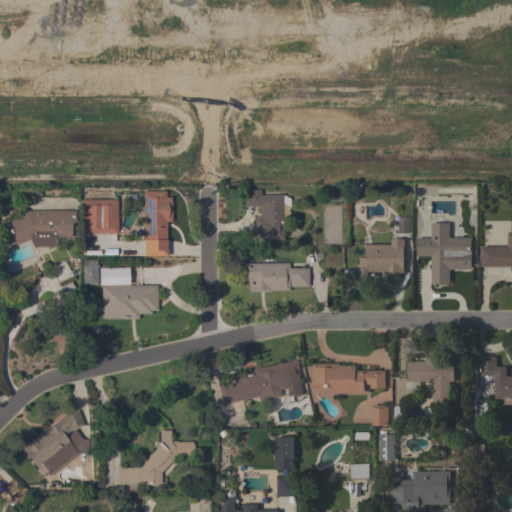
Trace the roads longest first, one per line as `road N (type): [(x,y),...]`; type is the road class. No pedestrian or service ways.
road 1 (residential): [(0,415),(51,378),(300,322),(511,319)]
road 2 (residential): [(206,343),(206,194)]
